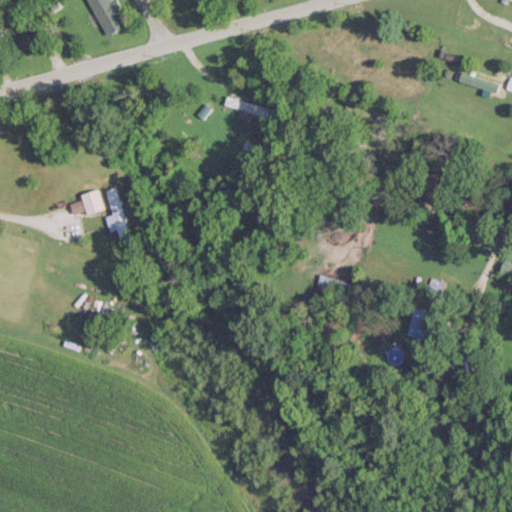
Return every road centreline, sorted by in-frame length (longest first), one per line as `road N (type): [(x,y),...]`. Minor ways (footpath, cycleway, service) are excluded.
road 1 (residential): [(0,90),(332,0)]
road 2 (residential): [(448,364),(511,196)]
